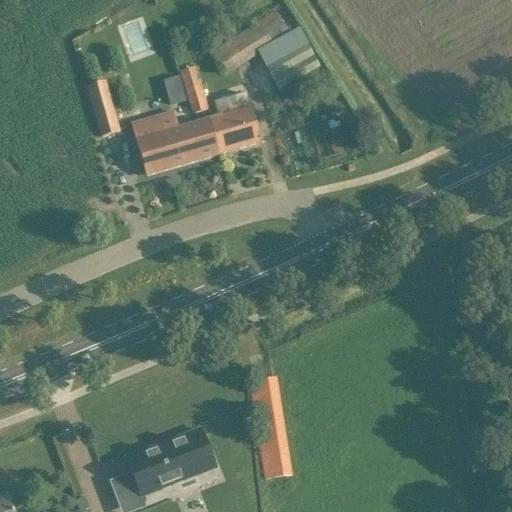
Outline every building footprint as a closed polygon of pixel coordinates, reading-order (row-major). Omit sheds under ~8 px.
[(226,75),(273,45),(286,37),(280,26),(272,14),(212,54),(226,75)] [(208,111),(204,96),(195,68),(179,73),(193,115),(208,111)] [(100,139),(101,139),(119,134),(105,83),(86,89),(100,139)] [(218,118),(202,123),(206,132),(210,130),(220,156),(260,144),(250,109),(246,95),(214,104),(218,118)] [(220,156),(210,130),(206,132),(202,123),(199,124),(177,130),(172,114),(132,126),(147,177),(220,156)] [(299,152),(316,151),(313,124),(296,126),(299,152)] [(250,382),(253,402),(265,481),(290,476),(275,379),(250,382)] [(215,469),(200,431),(126,459),(141,498),(215,469)] [(12,511),(11,508),(7,497),(0,499),(0,511),(12,511)]
